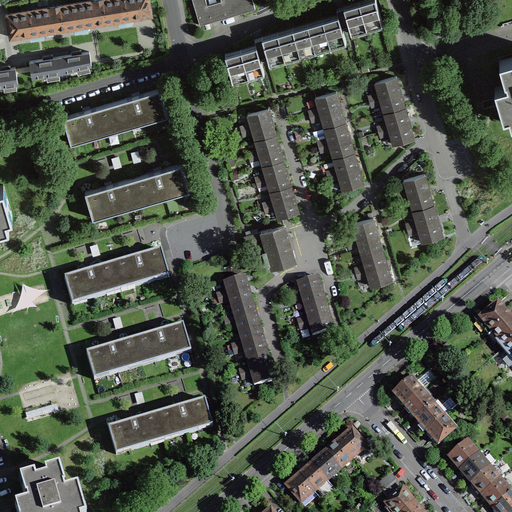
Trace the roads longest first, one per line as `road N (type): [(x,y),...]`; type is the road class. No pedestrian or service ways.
road 1 (residential): [(182,60),(227,220),(164,238)]
road 2 (secondary): [(355,391),(498,264)]
road 3 (residential): [(0,117),(182,60)]
road 4 (secondary): [(215,511),(355,391)]
road 5 (residential): [(355,391),(458,511)]
road 6 (residential): [(432,130),(345,213),(310,224)]
road 7 (residential): [(182,60),(313,0)]
road 8 (residential): [(318,259),(263,297),(281,365)]
road 9 (residential): [(310,224),(276,102)]
